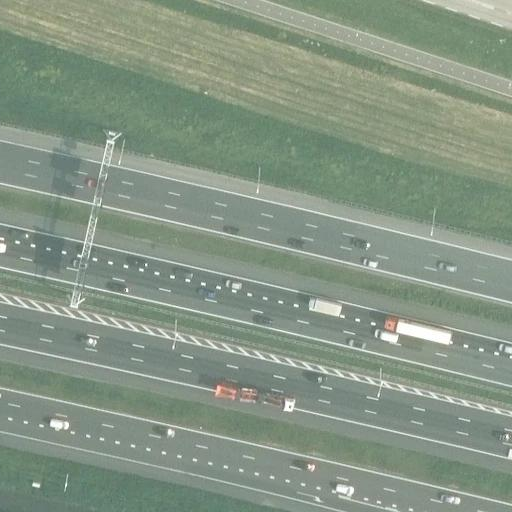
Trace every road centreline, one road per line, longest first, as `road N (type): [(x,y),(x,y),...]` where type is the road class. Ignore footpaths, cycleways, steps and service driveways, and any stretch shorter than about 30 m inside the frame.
road 1 (motorway): [(511,286),(0,158)]
road 2 (motorway): [(511,365),(0,249)]
road 3 (motorway): [(0,318),(511,434)]
road 4 (motorway): [(0,411),(440,511)]
